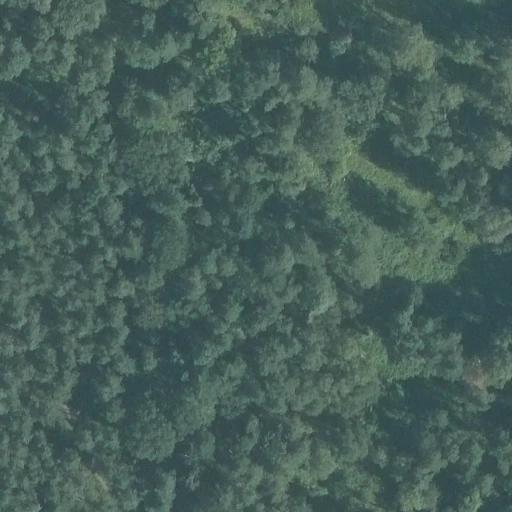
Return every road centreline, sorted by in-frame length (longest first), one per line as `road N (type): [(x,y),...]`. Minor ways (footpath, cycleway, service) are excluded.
road 1 (track): [(175,37),(164,114),(137,166),(135,200),(146,223),(131,310),(63,427),(0,468)]
road 2 (track): [(272,0),(117,57),(0,75)]
road 3 (track): [(0,310),(112,511)]
